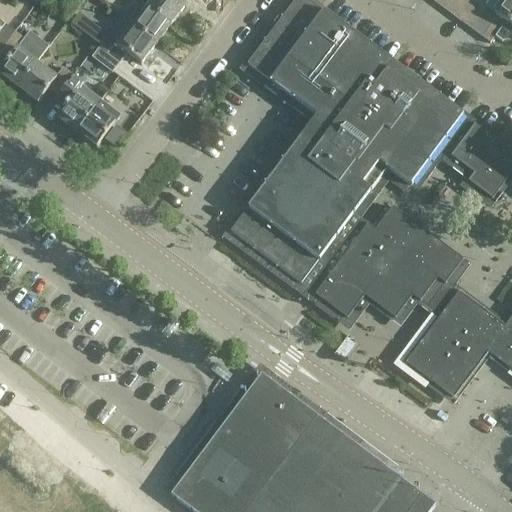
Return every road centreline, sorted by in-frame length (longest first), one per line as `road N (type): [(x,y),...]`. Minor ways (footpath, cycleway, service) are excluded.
road 1 (tertiary): [(503,511),(96,218)]
road 2 (residential): [(96,218),(255,0)]
road 3 (residential): [(374,0),(511,96)]
